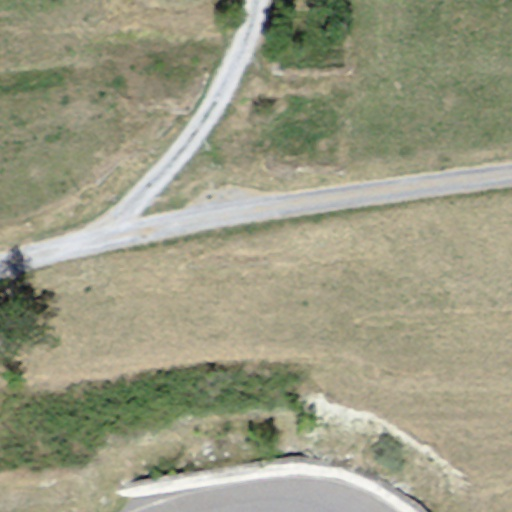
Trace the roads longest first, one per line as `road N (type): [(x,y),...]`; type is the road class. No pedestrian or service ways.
road 1 (residential): [(0,265),(511,175)]
road 2 (track): [(89,244),(142,195),(211,110),(256,0)]
